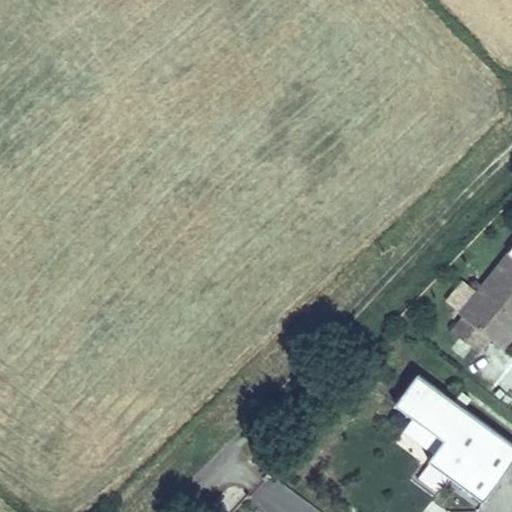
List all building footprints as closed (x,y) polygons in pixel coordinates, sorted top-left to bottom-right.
[(511,249),(460,314),(464,317),(453,332),(478,352),(490,337),(496,342),(511,321),(511,249)] [(502,347),(511,335),(511,321),(496,342),(502,347)] [(455,400),(418,374),(396,405),(414,418),(444,440),(435,453),(429,461),(484,502),(511,463),(511,442),(465,408),(455,400)] [(465,408),(471,400),(461,392),(455,400),(465,408)] [(444,440),(414,418),(404,430),(435,453),(444,440)]
